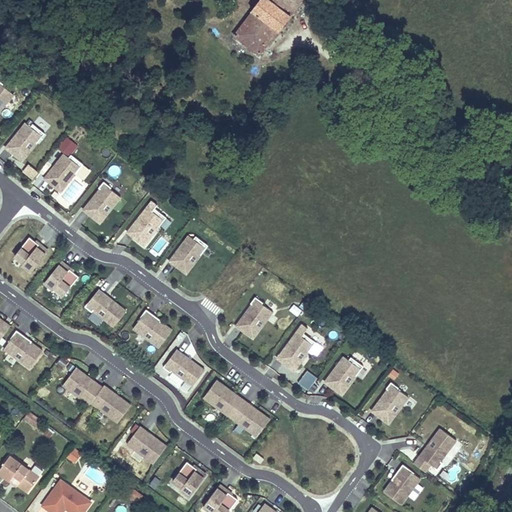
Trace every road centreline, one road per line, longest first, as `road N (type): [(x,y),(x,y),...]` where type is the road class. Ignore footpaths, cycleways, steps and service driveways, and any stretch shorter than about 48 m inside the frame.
road 1 (residential): [(24,202),(76,243),(127,265),(198,315),(216,348),(289,400),(326,413),(366,442),(369,457),(323,511)]
road 2 (residential): [(0,289),(102,352),(158,395),(176,420),(314,511)]
road 3 (unknown): [(511,175),(308,26)]
